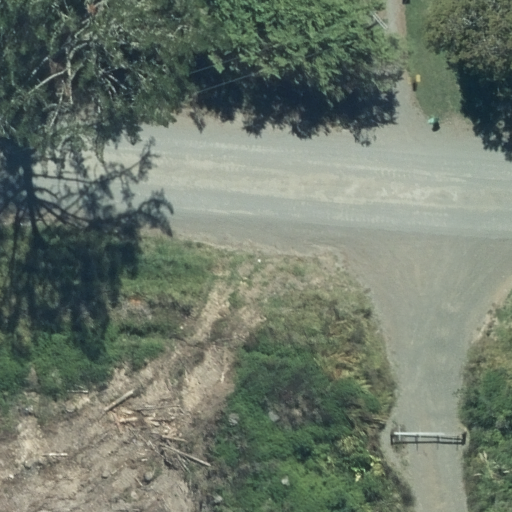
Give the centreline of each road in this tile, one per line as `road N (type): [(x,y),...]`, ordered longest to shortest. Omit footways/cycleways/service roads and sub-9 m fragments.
road 1 (tertiary): [(511,196),(0,153)]
road 2 (track): [(458,511),(419,188)]
